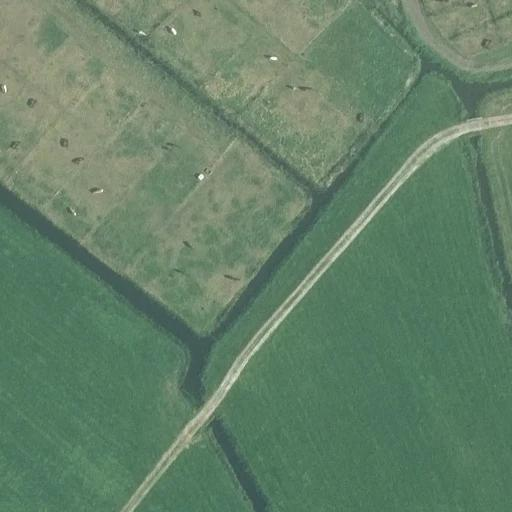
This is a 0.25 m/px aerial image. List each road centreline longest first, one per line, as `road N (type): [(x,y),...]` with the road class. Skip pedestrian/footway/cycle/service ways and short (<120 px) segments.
road 1 (track): [(122,511),(242,360),(451,131),(511,119)]
road 2 (track): [(409,0),(425,38),(461,61),(511,53)]
